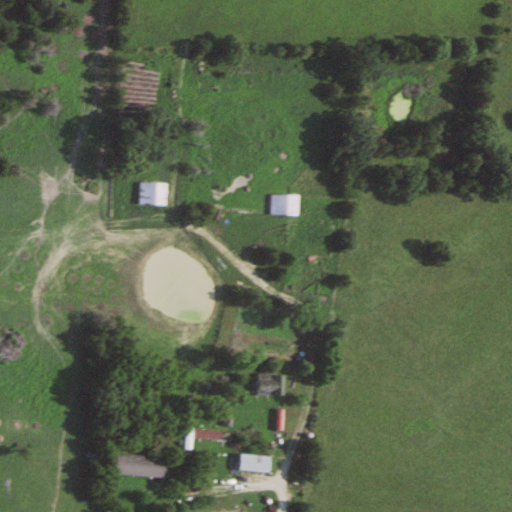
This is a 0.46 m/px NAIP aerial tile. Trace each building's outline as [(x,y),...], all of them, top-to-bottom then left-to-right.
[(159,205),(159,182),(132,182),(132,205),(159,205)] [(292,216),(292,194),(265,194),(265,216),(292,216)] [(252,396),(280,396),(280,374),(252,374),(252,396)] [(106,475),(159,478),(160,456),(108,453),(106,475)] [(265,473),(267,457),(234,454),(232,470),(265,473)]
